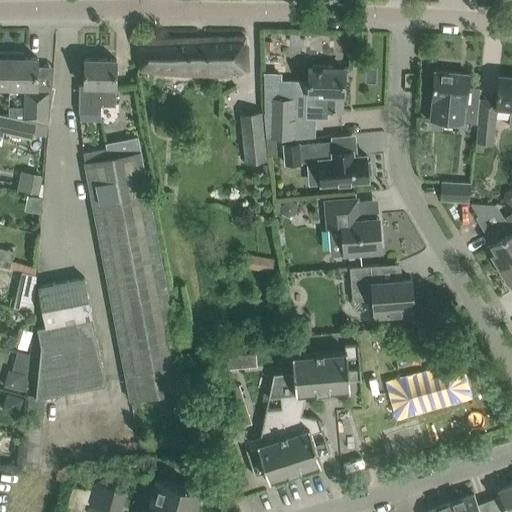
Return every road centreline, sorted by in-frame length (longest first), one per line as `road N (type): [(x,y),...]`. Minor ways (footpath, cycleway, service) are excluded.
road 1 (residential): [(511,367),(400,174),(403,15)]
road 2 (residential): [(403,15),(154,8)]
road 3 (residential): [(511,450),(326,511)]
road 4 (residential): [(0,11),(154,8)]
